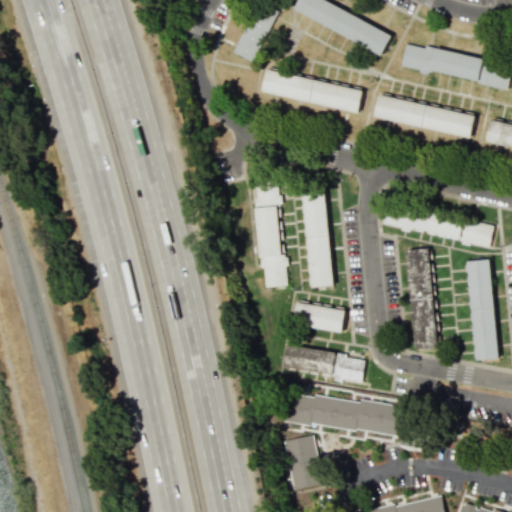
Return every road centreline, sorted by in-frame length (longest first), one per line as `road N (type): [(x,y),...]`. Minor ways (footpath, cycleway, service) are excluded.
road 1 (motorway): [(46,0),(113,239),(172,511)]
road 2 (motorway): [(227,511),(168,234),(102,0)]
road 3 (residential): [(371,164),(383,352),(401,363),(511,383)]
road 4 (residential): [(248,133),(511,195)]
road 5 (residential): [(213,0),(198,31),(198,73),(216,109),(248,133)]
